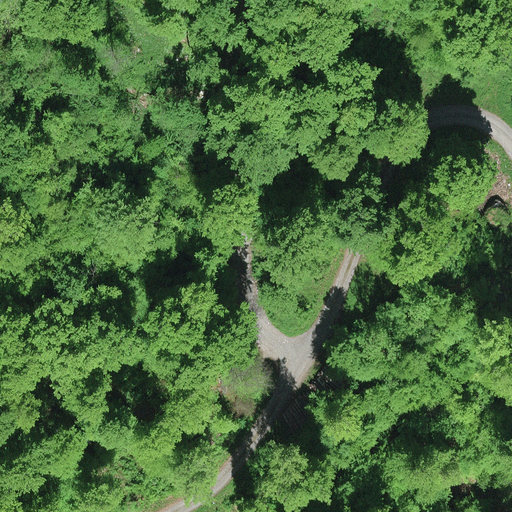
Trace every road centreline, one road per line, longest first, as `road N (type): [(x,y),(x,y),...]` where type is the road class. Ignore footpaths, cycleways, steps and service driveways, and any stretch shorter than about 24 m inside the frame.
road 1 (track): [(511,138),(472,112),(434,117),(396,144),(373,225),(326,334),(223,482),(166,511)]
road 2 (track): [(299,375),(257,320),(243,277),(227,80),(240,0)]
